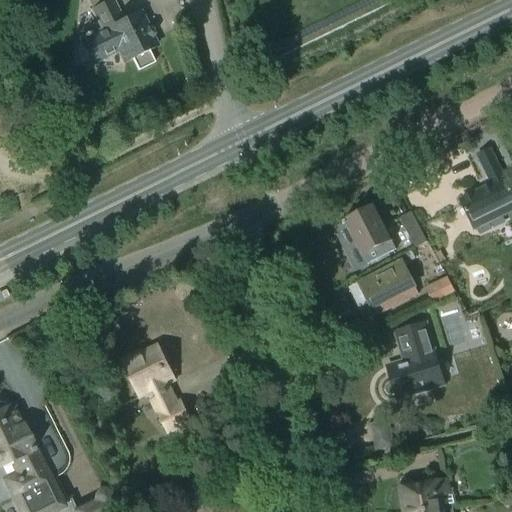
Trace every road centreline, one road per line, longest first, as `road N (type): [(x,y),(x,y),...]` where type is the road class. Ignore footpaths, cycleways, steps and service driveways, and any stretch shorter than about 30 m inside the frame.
road 1 (primary): [(243,140),(511,8)]
road 2 (residential): [(301,511),(248,218)]
road 3 (residential): [(248,218),(511,88)]
road 4 (primary): [(0,259),(243,140)]
road 5 (residential): [(0,322),(248,218)]
road 6 (residential): [(243,140),(229,115),(202,0)]
